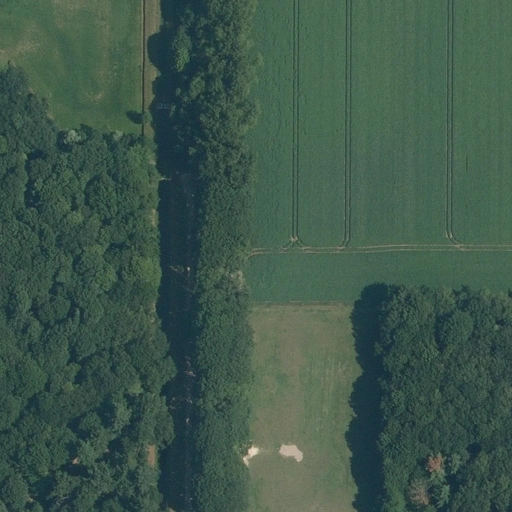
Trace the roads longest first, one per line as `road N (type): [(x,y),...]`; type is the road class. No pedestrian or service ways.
road 1 (track): [(0,328),(120,511)]
road 2 (track): [(217,203),(221,0)]
road 3 (track): [(174,0),(174,165),(189,197)]
